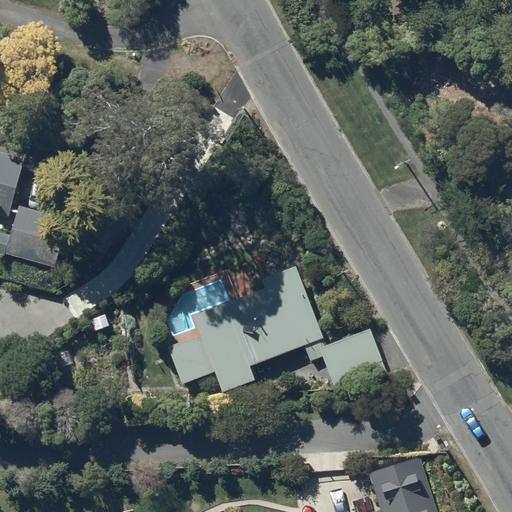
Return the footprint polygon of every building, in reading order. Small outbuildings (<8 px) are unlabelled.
[(25,158),(0,151),(0,212),(9,215),(25,158)] [(511,185),(468,185),(468,214),(511,213),(511,185)] [(69,219),(19,206),(6,253),(56,267),(69,219)] [(297,264),(256,279),(261,292),(193,317),(201,340),(173,351),(185,383),(216,371),(223,392),(255,381),(249,366),(325,338),(297,264)] [(369,329),(318,346),(334,394),(385,377),(369,329)] [(437,511),(418,456),(366,475),(378,511),(437,511)]
